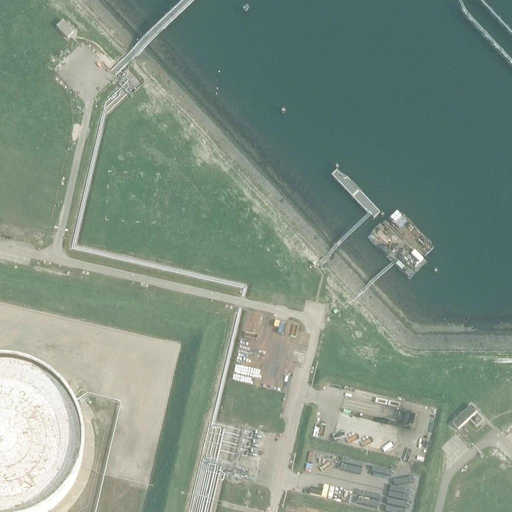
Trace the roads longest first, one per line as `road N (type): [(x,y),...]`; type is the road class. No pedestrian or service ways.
road 1 (unknown): [(281,464),(385,485),(404,476),(405,446),(323,400)]
road 2 (unknown): [(511,441),(494,432),(456,452),(439,511)]
